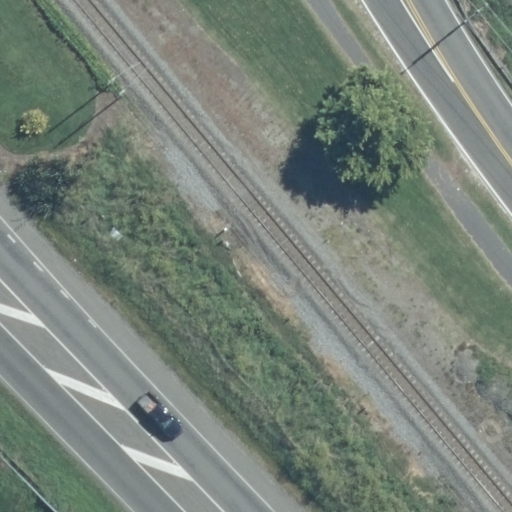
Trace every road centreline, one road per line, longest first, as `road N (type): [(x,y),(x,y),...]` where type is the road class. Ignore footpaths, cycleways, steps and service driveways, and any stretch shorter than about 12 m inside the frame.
road 1 (primary): [(0,290),(200,511)]
road 2 (tertiary): [(401,0),(511,163)]
